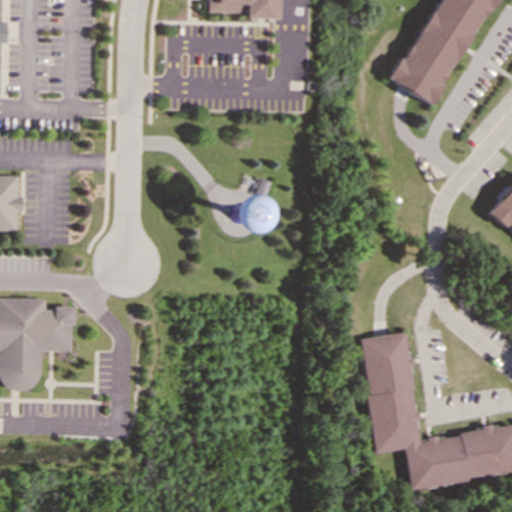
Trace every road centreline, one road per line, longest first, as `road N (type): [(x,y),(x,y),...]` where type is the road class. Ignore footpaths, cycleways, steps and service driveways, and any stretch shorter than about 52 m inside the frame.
road 1 (residential): [(511,119),(445,199),(434,262),(447,318),(511,373)]
road 2 (residential): [(123,264),(135,0)]
